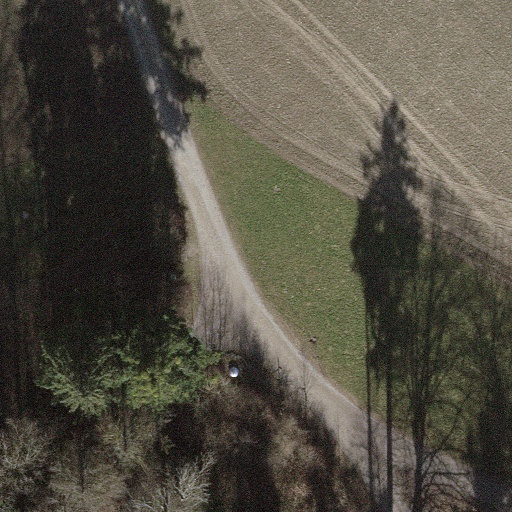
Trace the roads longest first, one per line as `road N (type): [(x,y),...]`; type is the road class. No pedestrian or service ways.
road 1 (track): [(136,0),(236,304)]
road 2 (track): [(75,511),(236,304)]
road 3 (track): [(236,304),(364,436)]
road 4 (track): [(511,501),(364,436)]
